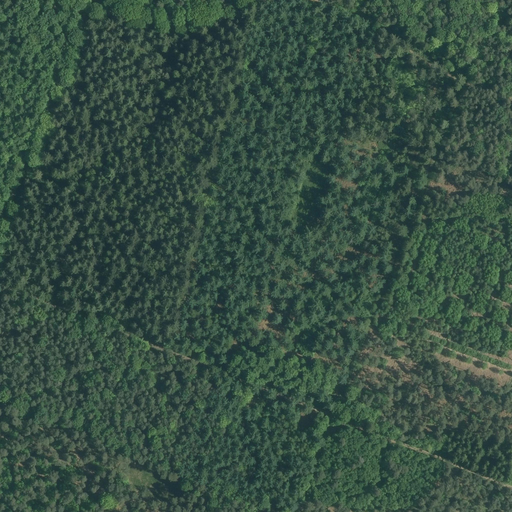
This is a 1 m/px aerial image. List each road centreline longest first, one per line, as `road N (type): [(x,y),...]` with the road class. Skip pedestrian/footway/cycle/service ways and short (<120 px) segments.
road 1 (track): [(331,414),(495,0)]
road 2 (track): [(331,414),(0,278)]
road 3 (track): [(95,0),(0,225)]
road 4 (track): [(511,100),(427,62),(362,15),(310,0)]
road 5 (track): [(511,485),(331,414)]
road 6 (track): [(266,0),(182,33),(151,31),(107,0)]
